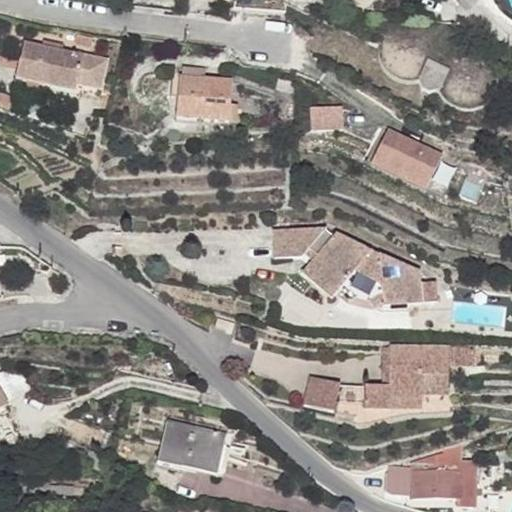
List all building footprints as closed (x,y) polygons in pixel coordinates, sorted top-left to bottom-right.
[(440,67),(437,66),(440,52),(437,41),(431,31),(422,25),(418,23),(407,21),(392,26),(386,31),(382,37),(379,44),(378,52),(380,64),(383,70),(389,76),(395,80),(403,82),(410,83),(418,81),(422,92),(429,95),(438,93),(445,104),(455,111),(462,113),(473,112),(478,111),(488,105),(494,98),(496,93),(497,82),(495,71),(494,68),(492,64),(483,56),(476,53),(465,51),(454,54),(444,60),(440,67)] [(92,39),(76,36),(74,46),(91,50),(92,39)] [(107,61),(23,43),(17,71),(15,80),(50,88),(51,83),(76,88),(76,87),(101,92),(107,61)] [(20,59),(2,55),(0,63),(0,67),(17,71),(20,59)] [(205,69),(182,68),(181,79),(204,81),(205,69)] [(325,69),(322,75),(331,79),(333,73),(325,69)] [(181,79),(178,79),(175,118),(228,123),(231,93),(231,83),(204,81),(181,79)] [(294,83),(277,79),(275,89),(279,90),(294,94),(294,83)] [(76,88),(51,83),(50,88),(75,93),(76,88)] [(294,94),(279,90),(278,118),(285,119),(285,124),(293,124),(294,94)] [(309,108),(309,131),(343,131),(344,108),(309,108)] [(93,117),(73,110),(65,133),(84,140),(88,129),(93,117)] [(427,192),(442,149),(380,128),(366,171),(427,192)] [(372,251),(335,233),(333,235),(325,230),(326,228),(272,230),(273,259),(301,258),(304,255),(309,249),(316,255),(311,262),(301,273),(331,300),(356,270),(364,261),(380,270),(381,284),(382,303),(383,303),(384,306),(437,301),(436,282),(420,283),(419,271),(372,251)] [(316,255),(309,249),(304,255),(311,262),(316,255)] [(380,270),(364,261),(356,270),(381,284),(380,270)] [(235,323),(217,318),(214,327),(231,333),(235,323)] [(449,347),(382,346),(382,368),(389,368),(388,386),(382,386),(364,386),(363,410),(388,410),(388,403),(421,403),(421,395),(447,395),(449,347)] [(475,348),(449,347),(448,367),(475,367),(475,348)] [(339,385),(309,378),(302,407),(333,414),(339,385)] [(421,403),(388,403),(388,410),(421,411),(421,403)] [(226,436),(166,422),(156,464),(175,469),(177,461),(219,471),(226,436)] [(461,461),(461,446),(410,462),(410,473),(385,473),(384,496),(410,497),(410,500),(461,500),(461,471),(461,461)] [(476,459),(471,448),(466,449),(464,452),(463,461),(475,461),(476,459)] [(108,459),(88,452),(82,466),(102,474),(104,468),(108,459)] [(219,471),(177,461),(175,469),(217,478),(219,471)] [(473,509),(475,461),(463,461),(461,461),(461,471),(461,500),(461,509),(473,509)]
